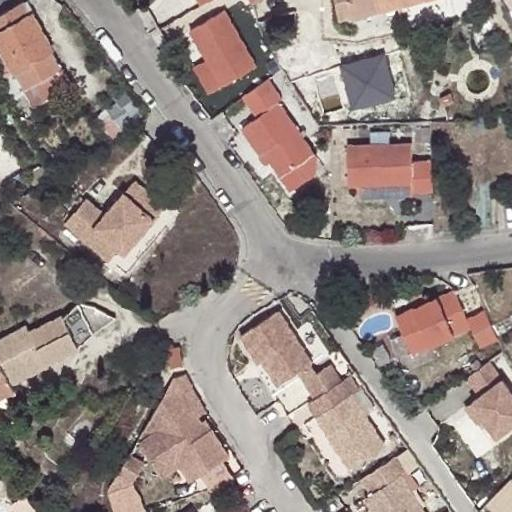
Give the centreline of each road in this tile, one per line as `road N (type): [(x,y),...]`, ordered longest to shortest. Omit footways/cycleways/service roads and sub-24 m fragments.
road 1 (residential): [(96,0),(287,268)]
road 2 (residential): [(287,268),(462,511)]
road 3 (residential): [(511,240),(287,268)]
